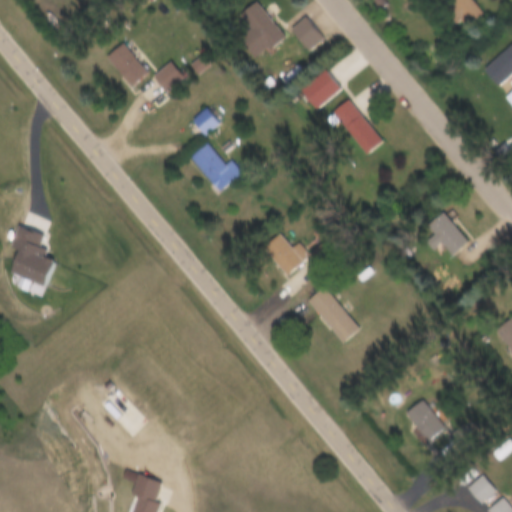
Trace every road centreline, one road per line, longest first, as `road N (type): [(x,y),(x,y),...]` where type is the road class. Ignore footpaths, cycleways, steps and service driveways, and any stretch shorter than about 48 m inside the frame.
road 1 (residential): [(393,511),(0,33)]
road 2 (residential): [(332,0),(511,212)]
